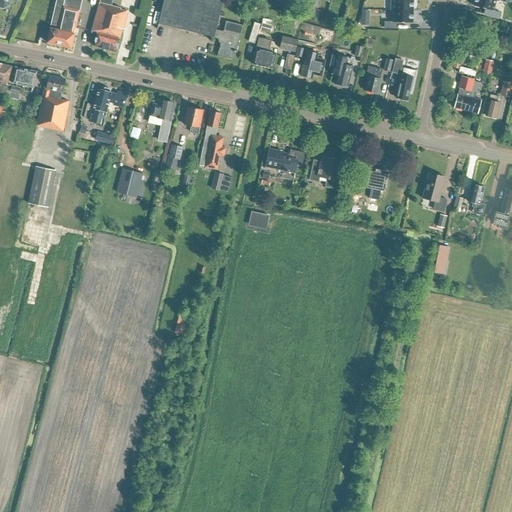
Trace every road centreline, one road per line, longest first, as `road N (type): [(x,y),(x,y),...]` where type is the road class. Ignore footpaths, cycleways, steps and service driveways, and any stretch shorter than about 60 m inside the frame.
road 1 (tertiary): [(419,138),(0,48)]
road 2 (residential): [(441,0),(419,138)]
